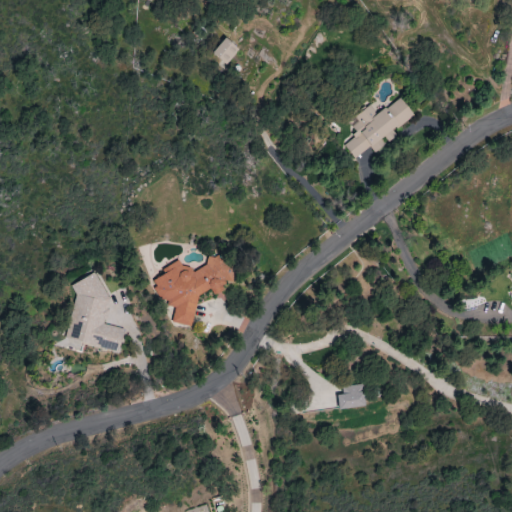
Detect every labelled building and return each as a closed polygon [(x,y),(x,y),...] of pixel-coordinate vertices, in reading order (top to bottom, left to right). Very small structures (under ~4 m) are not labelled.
[(213,54),(226,65),(239,49),(225,38),(213,54)] [(378,115),(371,107),(350,124),(358,134),(344,145),(355,159),(370,147),(375,154),(387,144),(397,136),(394,131),(415,115),(400,97),(378,115)] [(175,260),(163,272),(162,274),(155,280),(154,290),(162,300),(165,301),(170,307),(174,308),(172,322),(192,326),(197,299),(207,290),(219,296),(225,284),(225,281),(231,282),(234,269),(226,260),(223,258),(209,256),(206,263),(194,273),(190,268),(189,267),(175,260)] [(124,329),(104,324),(110,300),(96,273),(71,286),(75,295),(64,342),(72,344),(78,356),(81,344),(118,353),(124,329)] [(342,395),(336,396),(338,410),(364,406),(362,384),(341,387),(342,395)]
